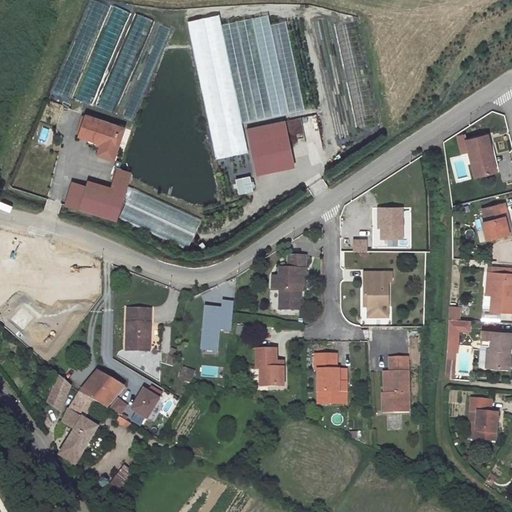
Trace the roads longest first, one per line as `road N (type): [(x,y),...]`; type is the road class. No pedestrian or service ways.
road 1 (unclassified): [(0,214),(195,279),(226,270),(325,201)]
road 2 (unclassified): [(325,201),(498,86)]
road 3 (unclassified): [(0,390),(79,511)]
road 4 (residential): [(330,330),(325,201)]
